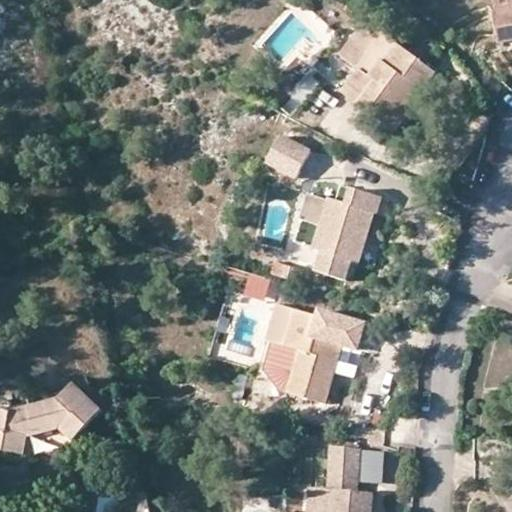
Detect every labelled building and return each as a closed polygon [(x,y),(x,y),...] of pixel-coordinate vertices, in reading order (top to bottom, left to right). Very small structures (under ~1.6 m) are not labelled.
[(511,0),(496,0),(499,14),(495,15),(502,45),(511,42),(511,0)] [(421,90),(423,92),(437,72),(367,22),(343,57),(361,69),(344,94),(393,130),(421,90)] [(421,90),(393,130),(401,135),(427,96),(423,92),(421,90)] [(316,151),(289,135),(273,163),(300,179),(316,151)] [(328,210),(314,205),(305,232),(318,237),(314,250),(319,251),(356,263),(372,213),(375,214),(380,198),(350,188),(346,203),(331,198),(328,210)] [(349,283),(356,263),(319,251),(313,271),(349,283)] [(302,268),(291,265),(289,276),(300,278),(302,268)] [(287,346),(297,310),(278,305),(269,341),(287,346)] [(297,310),(287,346),(301,350),(289,393),(327,403),(337,364),(343,345),(350,347),(356,326),(297,310)] [(343,345),(337,364),(357,369),(362,350),(350,347),(343,345)] [(62,431),(74,442),(103,410),(77,383),(60,401),(12,413),(11,403),(0,401),(0,450),(26,456),(30,437),(47,434),(47,439),(57,437),(56,432),(62,431)] [(408,433),(388,431),(385,450),(401,452),(402,445),(405,446),(408,433)] [(372,511),(374,493),(358,492),(359,479),(362,449),(334,447),(331,489),(313,488),(310,511),(372,511)] [(382,451),(362,449),(359,479),(379,481),(382,451)]
